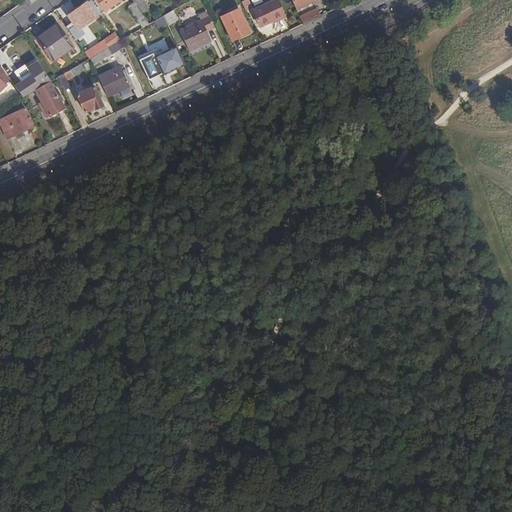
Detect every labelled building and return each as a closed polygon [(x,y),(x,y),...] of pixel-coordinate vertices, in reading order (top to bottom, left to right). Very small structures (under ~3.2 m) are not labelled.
[(69,30),(76,40),(84,34),(80,29),(101,13),(91,0),(70,16),(76,25),(69,30)] [(99,0),(98,1),(105,11),(120,0),(99,0)] [(148,9),(142,0),(134,0),(143,12),(148,9)] [(285,15),(278,0),(251,13),(258,28),(285,15)] [(291,0),(296,9),(315,0),(291,0)] [(128,7),(143,28),(149,25),(134,3),(128,7)] [(250,33),(239,10),(221,18),(233,41),(250,33)] [(177,20),(172,11),(164,16),(169,25),(177,20)] [(303,25),(319,17),(317,12),(301,19),(303,25)] [(213,27),(207,13),(199,16),(202,21),(181,31),(191,50),(211,40),(207,31),(213,27)] [(163,17),(153,22),(158,31),(167,27),(163,17)] [(36,36),(37,37),(43,32),(45,34),(58,25),(56,22),(36,36)] [(43,32),(37,37),(53,61),(73,47),(58,25),(45,34),(43,32)] [(85,54),(89,59),(108,49),(120,41),(115,34),(85,54)] [(184,65),(176,48),(155,57),(164,75),(184,65)] [(108,49),(89,59),(93,66),(111,55),(108,49)] [(51,82),(36,61),(26,67),(32,76),(16,87),(23,98),(51,82)] [(84,69),(81,64),(58,78),(63,90),(70,87),(67,80),(73,77),(73,75),(84,69)] [(3,91),(13,84),(5,73),(2,67),(0,68),(0,96),(4,93),(3,91)] [(120,67),(98,77),(107,97),(129,86),(120,67)] [(102,106),(93,88),(77,95),(85,113),(95,108),(95,109),(102,106)] [(63,107),(53,89),(37,98),(46,117),(63,107)] [(8,138),(33,126),(26,109),(0,121),(8,138)]
